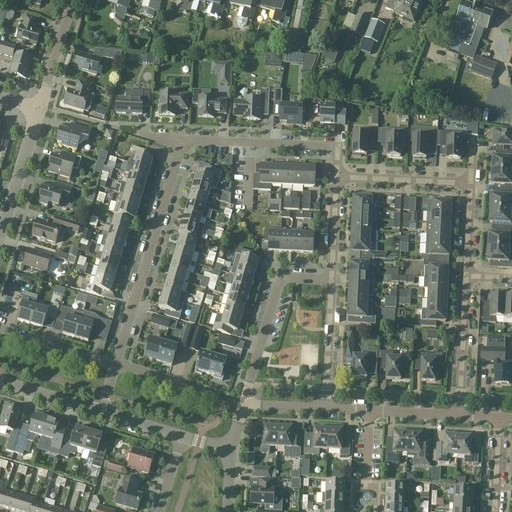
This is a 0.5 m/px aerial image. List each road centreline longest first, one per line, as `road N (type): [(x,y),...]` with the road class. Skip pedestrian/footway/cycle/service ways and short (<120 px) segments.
road 1 (residential): [(115,364),(181,142)]
road 2 (residential): [(181,142),(337,147),(336,177)]
road 3 (residential): [(243,405),(279,278),(331,279)]
road 4 (residential): [(458,416),(466,276)]
road 5 (residential): [(0,236),(39,107)]
road 6 (residential): [(336,177),(469,183)]
road 7 (residential): [(331,279),(325,409)]
